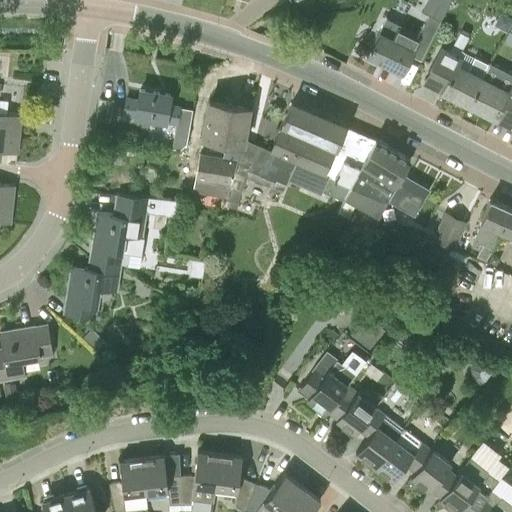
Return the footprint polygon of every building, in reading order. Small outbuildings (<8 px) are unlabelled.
[(367,57),(382,64),(384,61),(393,65),(395,62),(403,66),(401,69),(402,70),(410,54),(420,60),(431,37),(436,30),(422,29),(417,38),(398,28),(393,39),(380,32),(374,43),(373,42),(370,47),(372,48),(367,57)] [(453,43),(462,48),(469,36),(459,32),(453,43)] [(455,99),(467,105),(482,75),(488,64),(474,56),(471,62),(442,47),(429,72),(447,81),(442,90),(455,96),(453,99),(454,100),(455,99)] [(483,110),(495,116),(503,100),(511,104),(511,82),(511,81),(511,72),(489,62),(488,64),(482,75),(467,105),(467,106),(468,106),(468,105),(481,112),(480,113),(481,113),(483,110)] [(123,113),(178,123),(180,107),(168,105),(170,94),(140,89),(138,100),(126,98),(123,113)] [(110,122),(114,101),(99,98),(95,120),(110,122)] [(323,190),(341,199),(343,195),(350,185),(347,184),(374,142),(345,126),(345,125),(310,110),(291,100),(271,150),(258,145),(248,168),(283,183),(297,157),(329,174),(323,190)] [(243,141),(248,107),(209,101),(203,134),(243,141)] [(21,114),(0,112),(0,150),(18,152),(21,114)] [(387,200),(414,214),(425,195),(405,184),(409,179),(401,174),(410,159),(376,138),(374,142),(347,184),(350,185),(343,195),(356,202),(358,200),(380,212),(387,200)] [(230,174),(237,154),(201,149),(198,170),(193,191),(217,195),(214,204),(220,205),(226,186),(230,174)] [(230,174),(226,186),(241,191),(245,176),(230,174)] [(0,221),(6,222),(10,222),(14,184),(0,182),(0,221)] [(118,263),(127,264),(129,251),(142,253),(144,238),(141,238),(145,211),(174,216),(177,200),(147,198),(118,193),(117,205),(116,205),(114,214),(98,211),(92,248),(98,248),(97,260),(118,263)] [(237,201),(226,198),(226,199),(224,205),(237,209),(239,202),(237,201)] [(511,242),(511,241),(511,208),(490,198),(480,221),(473,238),(476,239),(476,240),(483,243),(476,257),(486,261),(498,235),(509,239),(508,240),(511,242)] [(434,239),(453,246),(464,221),(446,213),(434,239)] [(198,256),(209,259),(212,245),(202,242),(198,256)] [(465,262),(468,256),(452,249),(449,255),(465,262)] [(491,255),(487,263),(496,267),(500,259),(491,255)] [(71,314),(95,318),(99,287),(114,290),(118,263),(97,260),(90,259),(89,267),(72,265),(66,301),(73,303),(71,314)] [(365,314),(358,324),(377,339),(385,329),(365,314)] [(241,317),(242,326),(251,326),(251,316),(241,317)] [(387,333),(393,338),(401,327),(395,322),(387,333)] [(377,339),(358,324),(350,334),(370,349),(377,339)] [(22,358),(53,353),(49,330),(37,332),(36,326),(0,331),(0,337),(2,349),(0,348),(0,380),(26,376),(22,358)] [(84,336),(92,343),(99,335),(92,327),(84,336)] [(432,357),(435,359),(442,349),(440,347),(429,339),(421,349),(432,357)] [(471,368),(471,377),(482,384),(492,369),(476,358),(471,368)] [(346,386),(346,385),(355,373),(336,359),(326,372),(316,365),(302,383),(312,390),(307,397),(320,407),(316,411),(322,415),(321,417),(322,418),(327,410),(346,386)] [(17,398),(15,382),(3,384),(6,400),(17,398)] [(345,433),(350,437),(352,438),(359,429),(376,407),(355,391),(346,386),(327,410),(336,418),(336,419),(348,428),(345,433)] [(383,413),(376,407),(359,429),(368,436),(356,452),(372,464),(401,427),(383,413)] [(421,440),(419,442),(401,427),(372,464),(392,480),(405,463),(413,470),(431,447),(421,440)] [(437,495),(454,473),(445,465),(448,461),(431,447),(413,470),(414,471),(407,480),(414,485),(416,482),(429,491),(429,490),(437,495)] [(213,486),(217,452),(197,449),(194,472),(180,472),(180,509),(190,510),(191,499),(213,501),(215,487),(213,486)] [(236,507),(244,509),(245,508),(256,482),(239,476),(242,455),(217,452),(213,486),(215,487),(238,490),(236,507)] [(180,472),(166,472),(164,454),(143,456),(146,491),(167,489),(170,509),(180,509),(180,472)] [(123,494),(146,491),(143,456),(119,459),(122,480),(109,482),(114,511),(126,509),(123,494)] [(459,511),(470,511),(496,478),(469,456),(459,468),(455,473),(454,473),(437,495),(439,496),(434,503),(435,504),(437,502),(442,507),(446,503),(457,511),(458,511),(459,511)] [(284,511),(304,487),(284,472),(272,489),(256,482),(245,508),(243,511),(284,511)] [(511,511),(511,504),(491,489),(498,479),(496,478),(470,511),(511,511)] [(73,511),(96,511),(90,487),(68,493),(73,511)] [(310,511),(320,499),(304,487),(284,511),(310,511)] [(45,511),(73,511),(68,493),(42,500),(45,511)]
